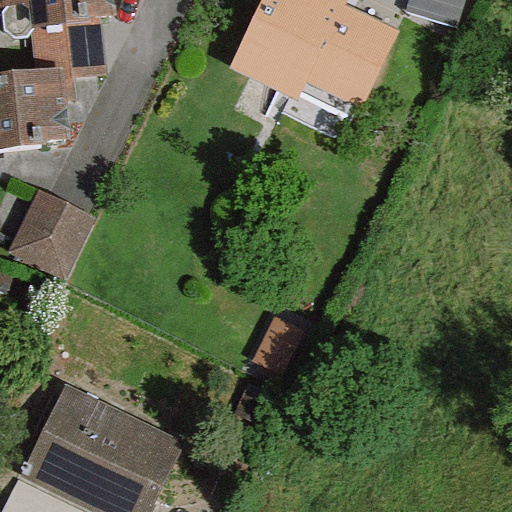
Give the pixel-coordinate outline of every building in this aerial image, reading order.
[(36,12),(40,31),(98,25),(116,23),(112,0),(12,0),(13,5),(26,4),(36,12)] [(271,0),(238,72),(297,99),(306,81),(364,108),(398,35),(343,10),(347,0),(271,0)] [(421,0),(419,9),(479,25),(486,0),(421,0)] [(40,31),(42,80),(60,78),(103,73),(98,25),(40,31)] [(42,80),(0,84),(0,152),(67,146),(60,78),(42,80)] [(45,200),(19,254),(65,278),(91,222),(45,200)] [(71,397),(12,511),(150,511),(180,451),(71,397)]
